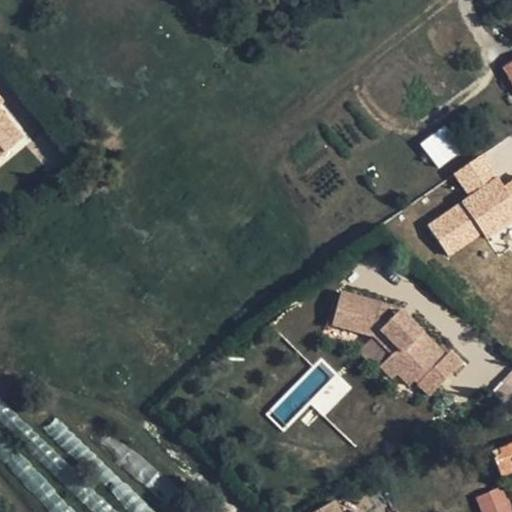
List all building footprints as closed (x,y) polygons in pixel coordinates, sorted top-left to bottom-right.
[(0,147),(4,151),(22,137),(0,111),(0,147)] [(444,126),(420,144),(438,168),(462,150),(444,126)] [(397,156),(382,138),(358,156),(373,175),(397,156)] [(426,222),(448,260),(511,222),(511,178),(500,186),(481,155),(452,172),(467,198),(426,222)] [(440,346),(406,314),(399,322),(379,302),(337,295),(334,309),(331,328),(372,335),(388,351),(384,356),(378,362),(390,374),(396,367),(409,380),(440,346)] [(398,307),(379,302),(399,322),(406,314),(398,307)] [(384,356),(388,351),(372,335),(331,328),(334,309),(330,308),(325,333),(368,342),(384,356)] [(459,359),(447,348),(417,380),(430,391),(459,359)] [(409,380),(396,367),(390,374),(402,386),(409,380)] [(511,444),(501,448),(502,456),(493,459),(500,476),(511,470),(511,444)] [(475,495),(480,511),(511,511),(511,510),(503,485),(475,495)] [(337,511),(327,503),(318,511),(337,511)]
